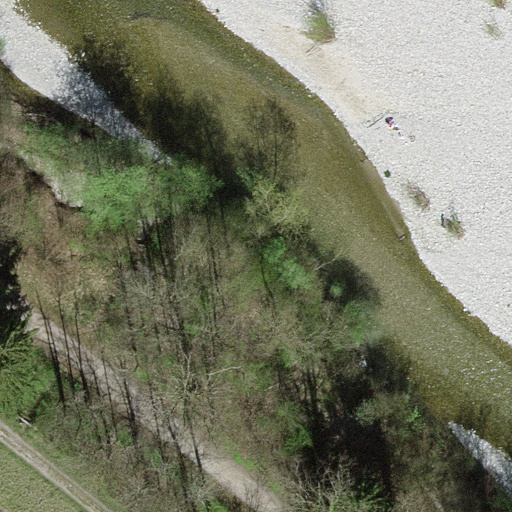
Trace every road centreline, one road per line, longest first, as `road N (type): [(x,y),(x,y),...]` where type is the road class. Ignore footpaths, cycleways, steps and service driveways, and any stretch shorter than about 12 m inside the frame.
road 1 (track): [(277,511),(0,284)]
road 2 (track): [(0,437),(94,511)]
